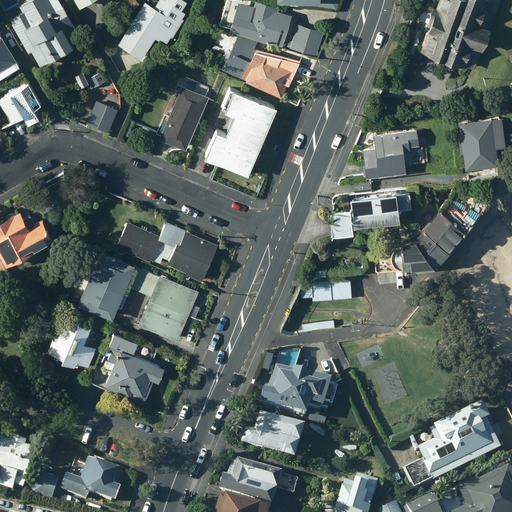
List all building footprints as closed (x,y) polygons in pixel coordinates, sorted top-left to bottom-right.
[(40,62),(71,44),(63,30),(73,24),(58,0),(28,0),(20,5),(24,10),(9,19),(27,50),(31,47),(40,62)] [(157,0),(153,6),(144,0),(143,0),(117,41),(140,56),(154,35),(159,38),(159,37),(166,41),(170,35),(171,36),(183,17),(181,16),(185,11),(181,9),(187,1),(185,0),(157,0)] [(254,0),(253,4),(240,0),(237,0),(229,28),(282,44),(282,43),(316,53),(323,30),(297,22),(292,39),(284,37),(291,13),(277,9),(278,5),(261,0),(254,0)] [(474,68),(501,0),(436,0),(419,45),(474,68)] [(237,33),(221,67),(281,97),(287,84),(288,85),(301,60),(254,46),(256,39),(237,33)] [(0,76),(19,65),(0,34),(0,76)] [(88,82),(82,71),(74,75),(80,86),(88,82)] [(100,72),(89,78),(95,89),(106,83),(100,72)] [(28,82),(0,97),(0,125),(0,126),(40,103),(28,82)] [(185,147),(209,94),(181,83),(168,114),(164,112),(156,131),(159,133),(158,135),(185,147)] [(248,173),(276,105),(233,86),(224,107),(234,111),(226,131),(215,127),(203,155),(248,173)] [(117,108),(95,99),(86,122),(108,131),(117,108)] [(501,133),(499,117),(458,121),(460,145),(463,145),(465,166),(497,163),(495,145),(504,144),(504,143),(510,142),(509,132),(501,133)] [(444,123),(435,124),(435,135),(445,134),(444,123)] [(418,144),(416,127),(372,133),(374,146),(363,148),(366,176),(405,171),(404,156),(410,156),(409,145),(418,144)] [(449,195),(438,208),(466,230),(481,212),(489,195),(455,183),(449,195)] [(86,189),(83,196),(91,199),(94,192),(86,189)] [(411,205),(409,191),(358,197),(357,197),(356,197),(355,197),(354,198),(353,199),(353,200),(352,200),(352,201),(352,202),(352,203),(352,204),(354,216),(355,217),(356,218),(356,219),(357,219),(358,219),(359,219),(398,214),(397,207),(411,205)] [(449,250),(466,230),(438,208),(423,227),(449,250)] [(13,212),(0,219),(0,254),(5,264),(38,247),(36,245),(52,236),(42,218),(34,222),(30,214),(23,217),(20,211),(14,214),(13,212)] [(330,213),(331,234),(352,232),(350,211),(330,213)] [(201,279),(217,243),(165,220),(159,234),(127,220),(116,245),(149,260),(150,258),(160,262),(162,256),(168,259),(167,261),(186,270),(183,275),(188,276),(189,273),(201,279)] [(435,266),(449,250),(423,227),(414,239),(435,266)] [(404,269),(435,266),(414,239),(401,240),(404,269)] [(376,271),(404,269),(401,240),(373,242),(376,271)] [(99,249),(87,277),(123,292),(126,285),(135,264),(99,249)] [(0,278),(9,274),(0,258),(0,278)] [(126,285),(149,296),(158,275),(135,264),(126,285)] [(159,273),(158,275),(149,296),(188,313),(199,291),(159,273)] [(112,317),(123,292),(87,277),(76,302),(112,317)] [(352,295),(349,277),(300,282),(302,296),(312,295),(312,299),(352,295)] [(177,339),(188,313),(149,296),(138,322),(177,339)] [(88,367),(96,348),(84,342),(91,324),(67,314),(56,341),(51,339),(46,351),(61,358),(60,360),(73,365),(75,362),(88,367)] [(333,319),(302,323),(303,331),(334,327),(333,319)] [(158,381),(164,367),(133,353),(137,342),(113,332),(108,345),(113,347),(112,351),(117,353),(116,355),(109,352),(107,359),(113,362),(104,383),(129,394),(130,393),(144,400),(153,379),(158,381)] [(264,384),(260,400),(306,413),(309,403),(321,407),(321,405),(323,405),(324,400),(332,402),(337,385),(329,383),(331,378),(293,367),(292,369),(276,364),(269,386),(264,384)] [(489,418),(482,402),(432,426),(439,441),(425,448),(434,467),(460,455),(463,461),(479,453),(476,446),(488,441),(488,439),(495,436),(487,419),(489,418)] [(245,426),(240,442),(294,457),(303,423),(259,411),(255,424),(254,429),(245,426)] [(59,426),(55,434),(74,444),(78,436),(59,426)] [(11,444),(0,440),(0,471),(0,472),(0,473),(0,476),(15,481),(17,475),(21,476),(20,479),(26,481),(36,451),(24,448),(25,442),(13,439),(11,444)] [(222,472),(218,487),(271,504),(281,470),(237,456),(231,475),(222,472)] [(116,488),(122,472),(87,459),(79,481),(66,476),(60,491),(87,501),(89,494),(115,503),(120,489),(116,488)] [(511,511),(511,470),(509,463),(458,487),(466,504),(451,511),(511,511)] [(51,500),(58,479),(38,472),(31,493),(51,500)] [(367,511),(370,504),(378,507),(381,496),(373,494),(375,487),(355,481),(354,484),(343,481),(333,511),(335,511),(367,511)] [(430,492),(405,504),(409,511),(442,511),(434,495),(432,496),(430,492)] [(218,499),(214,511),(268,511),(223,497),(222,500),(218,499)] [(298,511),(302,503),(293,500),(290,511),(298,511)] [(401,511),(395,501),(377,509),(378,511),(401,511)]
